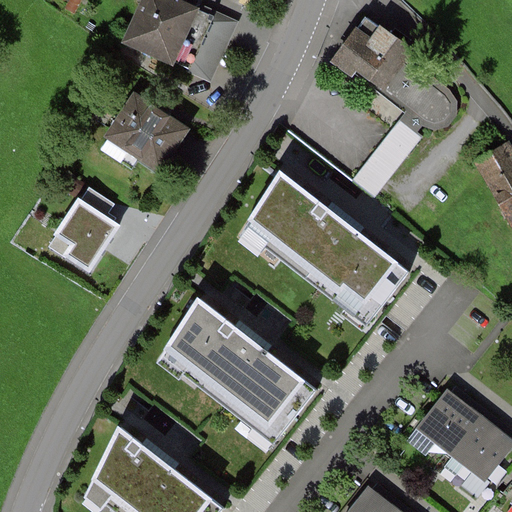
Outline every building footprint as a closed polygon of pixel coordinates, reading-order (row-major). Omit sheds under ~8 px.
[(189,0),(147,0),(129,40),(210,77),(234,26),(193,8),(195,5),(196,3),(189,0)] [(354,37),(335,61),(352,74),(357,67),(426,119),(435,123),(445,120),(450,113),(450,104),(445,95),(449,91),(407,57),(411,51),(390,35),(368,18),(354,37)] [(139,161),(157,173),(186,130),(169,119),(171,116),(162,110),(153,104),(151,107),(137,98),(103,149),(122,162),(131,149),(142,156),(139,161)] [(402,121),(354,181),(374,198),(421,137),(402,121)] [(511,151),(508,146),(472,167),(511,233),(511,151)] [(356,230),(283,172),(251,221),(274,239),(269,244),(349,307),(353,301),(375,316),(409,272),(356,230)] [(89,187),(80,200),(106,217),(115,204),(89,187)] [(106,217),(80,200),(58,234),(74,244),(68,254),(92,269),(111,240),(120,226),(108,218),(106,217)] [(263,348),(201,299),(168,348),(191,365),(186,371),(257,426),(262,419),(281,436),(317,390),(263,348)] [(464,405),(448,392),(420,428),(452,453),(485,411),(471,400),(466,406),(464,405)] [(499,422),(485,411),(452,453),(474,470),(462,486),(478,498),(490,482),(486,479),(511,444),(511,441),(496,430),(494,428),(499,422)] [(171,467),(121,428),(96,481),(114,494),(109,501),(123,511),(222,511),(225,509),(171,467)] [(387,503),(369,489),(351,511),(405,511),(407,509),(393,498),(389,504),(387,503)] [(511,511),(511,496),(499,511),(511,511)]
